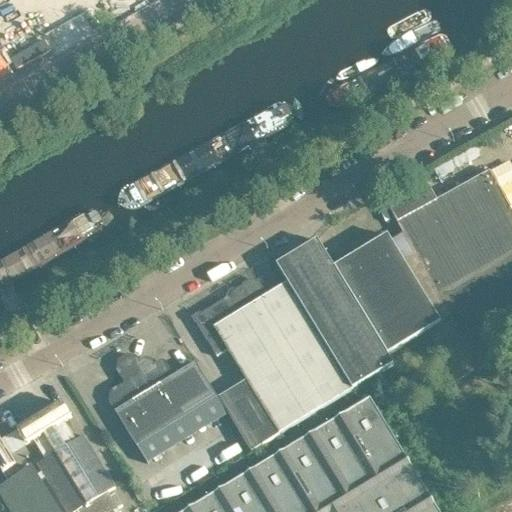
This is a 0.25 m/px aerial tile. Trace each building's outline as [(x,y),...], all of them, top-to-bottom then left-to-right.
[(313,85),(303,105),(320,111),(429,66),(437,46),(415,39),(313,85)] [(127,186),(117,211),(141,213),(289,126),(293,110),(274,106),(127,186)] [(413,254),(451,322),(479,371),(511,350),(511,212),(490,172),(436,201),(426,182),(386,203),(413,254)] [(0,291),(97,238),(106,219),(89,212),(0,261),(0,291)] [(276,266),(287,284),(352,390),(392,366),(389,359),(439,330),(451,322),(413,254),(402,260),(388,236),(334,269),(317,241),(276,266)] [(248,383),(219,400),(218,400),(227,415),(248,453),(352,390),(287,284),(267,297),(262,290),(261,290),(257,284),(250,283),(244,287),(243,286),(234,291),(237,295),(228,300),(227,299),(194,319),(196,322),(195,323),(216,357),(228,350),(248,383)] [(110,392),(108,401),(136,450),(218,400),(219,400),(196,363),(174,376),(167,365),(159,363),(154,365),(152,361),(143,359),(139,361),(136,357),(127,355),(118,361),(116,370),(124,384),(110,392)] [(438,511),(370,400),(183,511),(438,511)] [(111,498),(108,493),(115,489),(83,437),(76,441),(64,422),(71,418),(62,402),(17,430),(26,445),(33,441),(45,460),(38,464),(67,511),(119,511),(118,510),(123,507),(115,495),(111,498)] [(58,511),(32,468),(21,475),(0,440),(0,469),(7,482),(0,486),(0,494),(11,511),(58,511)]
